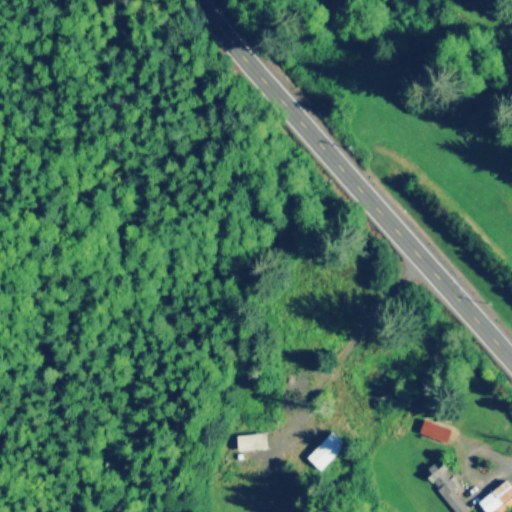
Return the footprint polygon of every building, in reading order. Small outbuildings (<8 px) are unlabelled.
[(418,432),(447,440),(451,425),(422,417),(418,432)] [(305,455),(319,468),(344,442),(331,429),(305,455)] [(264,431),(236,434),(237,448),(265,445),(264,431)] [(458,511),(469,511),(471,510),(451,487),(458,481),(439,459),(424,472),(458,511)] [(490,511),(498,511),(511,501),(511,485),(505,477),(479,499),(490,511)]
